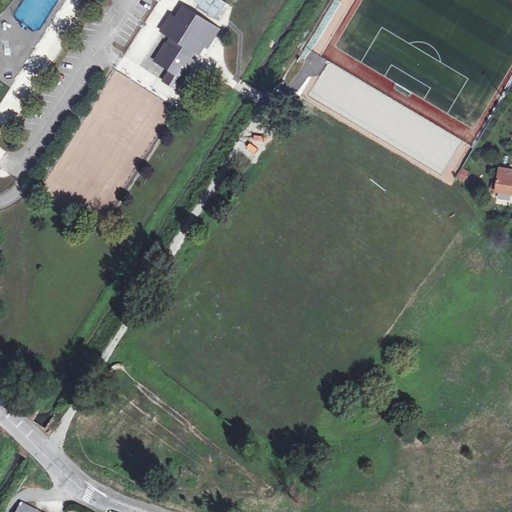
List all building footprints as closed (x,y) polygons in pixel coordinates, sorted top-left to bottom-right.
[(223,0),(184,0),(185,0),(220,17),(228,2),(223,0)] [(171,32),(166,29),(158,42),(176,54),(171,61),(162,55),(149,75),(164,84),(174,91),(187,72),(186,71),(191,64),(195,66),(201,58),(214,38),(181,17),(174,28),(171,32)] [(217,40),(214,38),(201,58),(204,59),(217,40)] [(174,91),(164,84),(160,91),(173,100),(191,74),(187,72),(174,91)] [(511,183),(509,183),(510,177),(496,175),(493,198),(510,201),(511,198),(511,183)] [(11,511),(39,511),(18,500),(11,511)]
